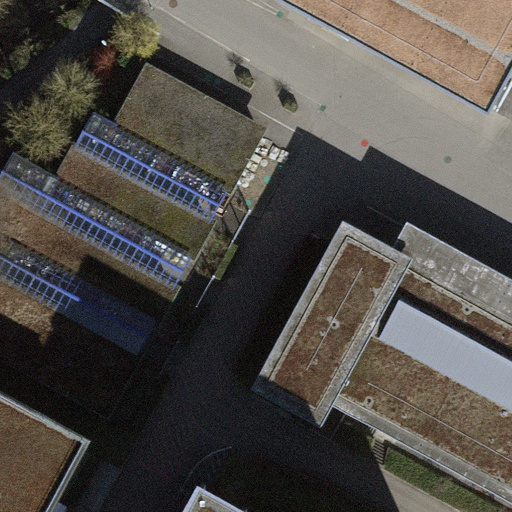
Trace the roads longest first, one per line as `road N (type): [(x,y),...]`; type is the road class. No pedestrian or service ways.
road 1 (residential): [(191,0),(511,190)]
road 2 (track): [(0,103),(109,0)]
